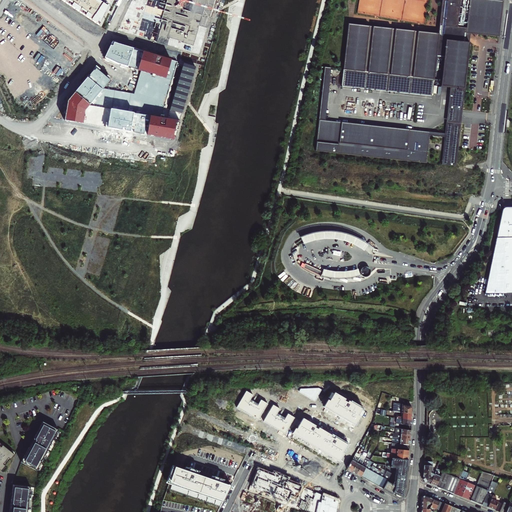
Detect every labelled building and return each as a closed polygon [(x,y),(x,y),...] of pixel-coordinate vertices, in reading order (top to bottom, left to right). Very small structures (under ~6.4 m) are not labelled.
[(60,0),(99,26),(108,7),(98,0),(60,0)] [(132,0),(118,31),(199,55),(207,28),(200,25),(204,10),(212,12),(215,0),(132,0)] [(441,0),(438,34),(348,24),(343,70),(341,86),(432,96),(433,80),(441,80),(441,86),(450,87),(448,108),(462,110),(464,92),(469,44),(470,35),(471,34),(476,34),(499,37),(503,1),(492,0),(441,0)] [(134,94),(104,89),(110,81),(95,68),(68,101),(64,120),(175,140),(196,67),(183,63),(170,110),(163,108),(177,62),(112,42),(104,58),(116,63),(141,71),(134,94)] [(325,67),(319,120),(325,121),(331,68),(325,67)] [(462,110),(448,108),(447,123),(460,125),(462,110)] [(325,121),(319,120),(316,151),(426,163),(429,135),(416,134),(417,131),(325,121)] [(460,125),(447,123),(445,134),(445,138),(442,165),(456,166),(460,125)] [(511,205),(506,206),(504,207),(502,208),(502,210),(483,292),(511,292),(511,205)] [(301,239),(304,246),(311,243),(317,242),(325,240),(334,241),(342,242),(351,245),(358,248),(364,252),(369,246),(363,243),(356,239),(347,236),(337,234),(329,233),(320,233),(310,235),(301,239)] [(305,264),(303,269),(321,277),(323,273),(305,264)] [(369,268),(366,267),(364,267),(362,268),(361,270),(360,271),(360,274),(361,275),(363,277),(365,277),(367,277),(369,277),(370,275),(371,273),(371,271),(370,269),(369,268)] [(360,277),(359,270),(352,272),(345,273),(337,273),(330,272),(324,271),(322,277),(326,278),(331,279),(338,280),(346,280),(353,279),(360,277)] [(259,420),(268,403),(261,399),(258,406),(250,401),(254,395),(246,390),(237,407),(259,420)] [(365,411),(334,393),(323,412),(353,429),(365,411)] [(285,434),(295,417),(288,413),(284,420),(276,415),(280,409),(273,404),(263,421),(285,434)] [(397,413),(412,416),(412,412),(412,411),(412,409),(411,407),(394,404),(392,412),(393,412),(397,413)] [(393,417),(393,419),(411,422),(411,419),(412,416),(397,413),(397,418),(393,417)] [(347,445),(303,418),(292,437),(336,464),(347,445)] [(411,422),(393,419),(392,425),(411,427),(411,424),(411,422)] [(44,422),(21,463),(40,473),(63,433),(44,422)] [(0,470),(2,472),(15,456),(0,443),(0,470)] [(385,452),(385,453),(408,457),(408,454),(408,453),(408,452),(399,450),(399,448),(399,445),(395,444),(388,443),(387,452),(385,452)] [(349,471),(352,473),(358,461),(353,458),(347,470),(349,471)] [(407,461),(391,459),(390,469),(397,469),(396,483),(404,484),(405,477),(406,465),(407,461)] [(434,487),(436,488),(446,462),(440,460),(436,459),(435,461),(436,464),(439,465),(437,469),(431,486),(434,487)] [(356,475),(363,463),(358,461),(352,473),(354,474),(356,475)] [(445,492),(455,465),(446,462),(436,488),(445,492)] [(367,466),(363,463),(356,475),(358,476),(360,478),(367,466)] [(428,485),(431,486),(437,469),(432,468),(433,464),(424,463),(423,480),(425,483),(428,485)] [(367,466),(360,478),(363,479),(365,480),(371,468),(368,467),(369,465),(368,465),(367,466)] [(455,465),(445,492),(453,495),(464,468),(455,465)] [(186,470),(173,466),(167,483),(173,485),(171,490),(221,508),(232,486),(223,483),(224,480),(219,479),(213,476),(212,479),(199,474),(200,472),(193,469),(187,467),(186,470)] [(378,487),(386,473),(384,471),(385,466),(384,466),(380,473),(373,485),(376,486),(378,487)] [(336,511),(339,498),(258,467),(249,491),(306,511),(336,511)] [(367,481),(369,483),(377,469),(376,469),(375,470),(371,468),(365,480),(367,481)] [(470,470),(464,468),(453,495),(455,496),(459,497),(465,483),(470,470)] [(373,485),(380,473),(377,472),(378,470),(377,469),(369,483),(371,484),(373,485)] [(387,482),(391,474),(386,473),(378,487),(381,489),(383,490),(387,482)] [(499,479),(494,477),(481,473),(475,487),(472,496),(469,502),(472,503),(475,504),(477,505),(481,507),(487,509),(492,497),(499,479)] [(403,491),(404,484),(396,483),(395,486),(387,482),(383,490),(399,499),(402,496),(403,491)] [(475,487),(465,483),(459,497),(465,500),(469,502),(472,496),(475,487)] [(13,485),(11,511),(33,511),(35,488),(13,485)] [(430,506),(433,500),(424,497),(421,499),(421,506),(421,510),(426,511),(427,505),(430,506)] [(490,511),(494,511),(497,503),(494,502),(495,498),(492,497),(487,509),(490,511)] [(430,506),(429,509),(435,511),(439,503),(436,501),(433,500),(430,506)] [(498,503),(497,503),(494,511),(493,511),(503,511),(507,505),(499,502),(498,503)] [(435,511),(434,511),(441,511),(444,505),(441,504),(439,503),(435,511)]
